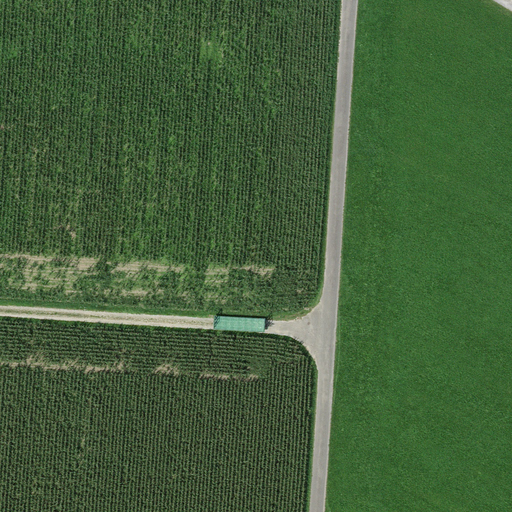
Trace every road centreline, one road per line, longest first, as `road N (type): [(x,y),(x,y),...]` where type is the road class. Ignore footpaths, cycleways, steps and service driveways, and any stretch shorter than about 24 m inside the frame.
road 1 (track): [(320,511),(361,0)]
road 2 (track): [(0,311),(330,327)]
